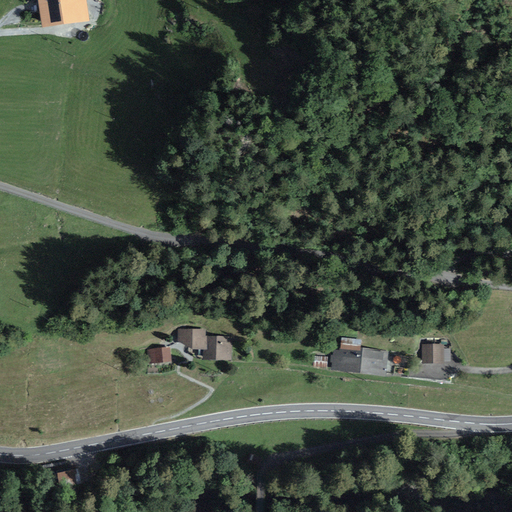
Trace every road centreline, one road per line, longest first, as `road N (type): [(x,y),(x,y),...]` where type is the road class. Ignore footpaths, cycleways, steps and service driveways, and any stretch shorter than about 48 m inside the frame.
road 1 (unclassified): [(0,186),(161,237),(291,249),(511,287)]
road 2 (primary): [(488,424),(272,412),(50,452),(0,453)]
road 3 (unclassified): [(488,424),(275,458),(261,478),(260,511)]
